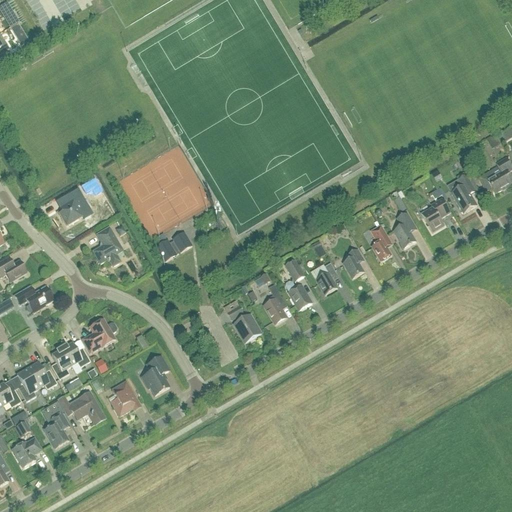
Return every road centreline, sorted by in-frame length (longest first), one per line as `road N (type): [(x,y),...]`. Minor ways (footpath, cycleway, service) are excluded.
road 1 (tertiary): [(201,395),(511,217)]
road 2 (tertiary): [(13,511),(201,395)]
road 3 (residential): [(201,395),(154,322),(109,296),(83,293)]
road 4 (residential): [(83,293),(0,191)]
